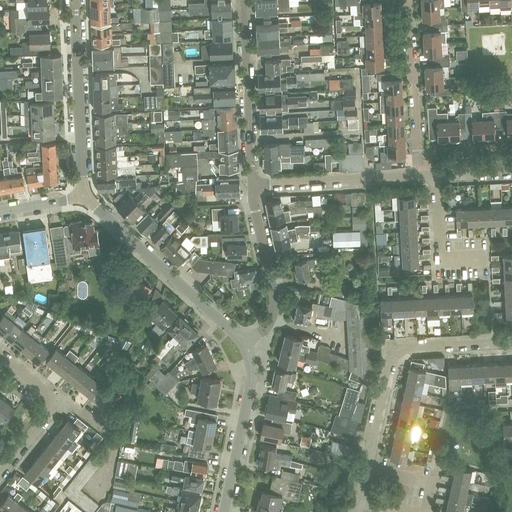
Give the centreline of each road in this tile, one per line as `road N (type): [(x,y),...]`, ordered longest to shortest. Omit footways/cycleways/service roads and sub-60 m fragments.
road 1 (residential): [(365,471),(398,344),(511,339)]
road 2 (residential): [(243,343),(82,198)]
road 3 (residential): [(82,198),(75,0)]
road 4 (residential): [(241,0),(251,184)]
road 5 (residential): [(416,176),(406,0)]
road 6 (residential): [(243,343),(265,329),(272,313),(251,184)]
road 7 (residential): [(223,511),(248,401),(243,343)]
road 8 (residential): [(251,184),(416,176)]
road 9 (residential): [(0,348),(54,400),(0,472)]
road 10 (residential): [(489,259),(440,261),(437,175)]
